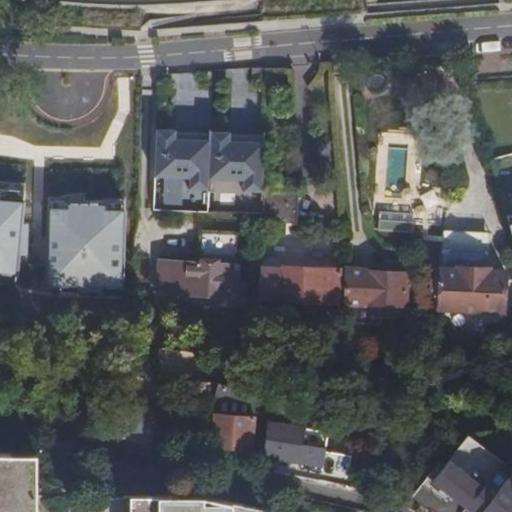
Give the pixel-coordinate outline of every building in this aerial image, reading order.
[(90,128),(56,127),(56,146),(55,184),(102,184),(102,216),(127,216),(128,138),(103,138),(103,143),(90,143),(90,128)] [(25,141),(14,141),(2,140),(2,138),(0,138),(0,200),(13,201),(14,177),(41,177),(41,181),(36,181),(36,194),(54,194),(55,194),(55,184),(56,146),(43,147),(43,129),(25,129),(25,141)] [(25,141),(25,129),(14,129),(14,141),(25,141)] [(176,133),(156,132),(154,179),(190,180),(190,194),(208,194),(208,181),(210,143),(175,142),(176,133)] [(230,134),(211,133),(210,143),(208,181),(244,181),(244,195),(263,196),(263,193),(264,145),(230,143),(230,134)] [(298,194),(263,193),(263,196),(262,199),(261,225),(297,227),(298,194)] [(183,259),(160,258),(158,296),(244,300),(245,282),(239,281),(239,269),(242,269),(242,265),(239,265),(240,236),(201,234),(199,264),(183,263),(183,259)] [(260,268),(259,301),(336,305),(338,271),(260,268)] [(407,309),(408,275),(367,273),(368,272),(345,271),(344,307),(367,308),(367,307),(407,309)] [(458,359),(428,348),(427,373),(438,374),(458,369),(458,359)] [(120,409),(116,434),(154,445),(157,412),(120,409)] [(255,420),(215,416),(215,422),(206,422),(206,430),(214,430),(213,450),(253,453),(255,420)] [(303,427),(268,423),(264,461),(322,468),(324,449),(320,434),(303,431),(303,427)] [(0,511),(36,511),(36,464),(10,463),(10,456),(0,455),(0,511)] [(511,511),(511,476),(495,498),(449,461),(432,483),(469,511),(511,511)] [(255,511),(205,501),(132,500),(131,511),(255,511)]
